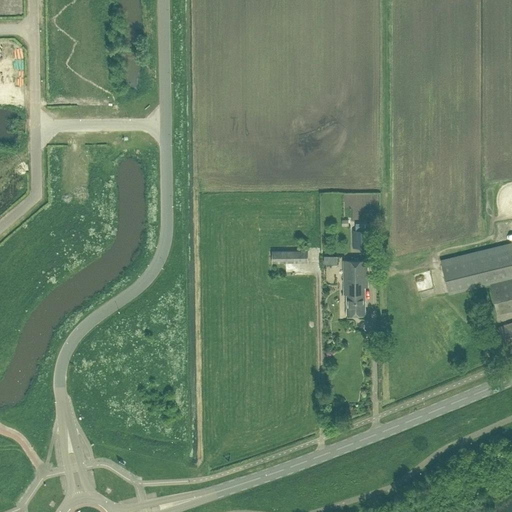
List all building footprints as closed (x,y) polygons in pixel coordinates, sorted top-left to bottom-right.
[(0,167),(0,185),(9,178),(0,167)] [(74,186),(74,201),(98,201),(98,186),(92,186),(92,180),(86,180),(86,186),(74,186)] [(366,248),(365,223),(355,223),(356,230),(352,230),(353,248),(366,248)] [(46,228),(35,237),(54,259),(55,261),(70,248),(56,231),(52,235),(46,228)] [(34,236),(23,245),(29,252),(24,256),(38,273),(54,259),(35,237),(34,236)] [(511,247),(511,242),(440,260),(448,293),(489,284),(496,314),(511,310),(511,247)] [(308,262),(307,250),(272,251),(272,263),(308,262)] [(367,287),(367,259),(343,260),(343,294),(346,294),(347,314),(365,314),(364,287),(367,287)] [(9,260),(2,267),(3,269),(2,270),(12,279),(5,286),(11,292),(27,275),(11,260),(10,261),(9,260)] [(511,322),(499,327),(504,344),(511,342),(511,322)]
